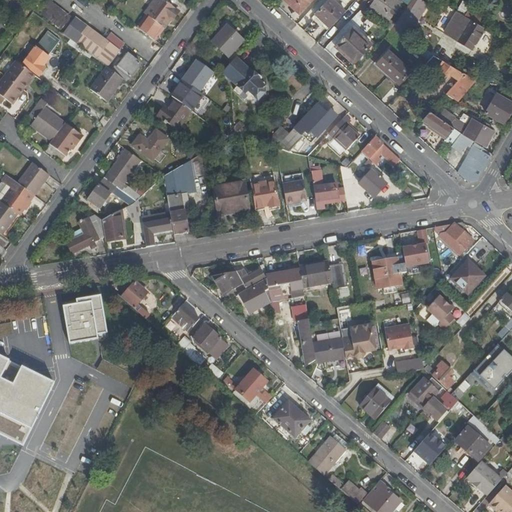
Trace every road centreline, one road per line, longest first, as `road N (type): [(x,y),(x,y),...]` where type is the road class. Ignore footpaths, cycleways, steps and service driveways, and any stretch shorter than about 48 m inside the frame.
road 1 (residential): [(169,258),(176,276),(447,511)]
road 2 (residential): [(210,0),(15,261),(15,284)]
road 3 (residential): [(169,258),(431,212)]
road 4 (residential): [(444,181),(250,0)]
road 5 (residential): [(15,284),(169,258)]
